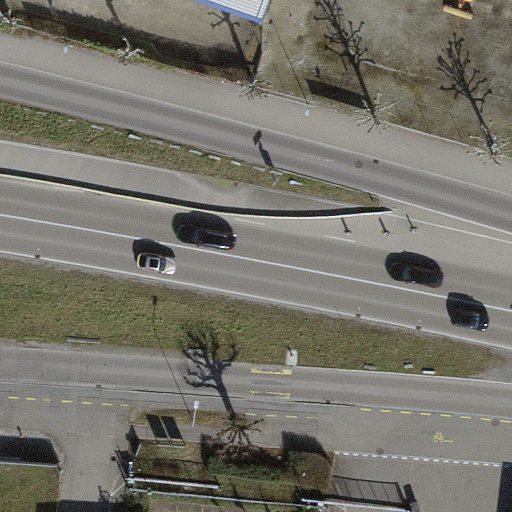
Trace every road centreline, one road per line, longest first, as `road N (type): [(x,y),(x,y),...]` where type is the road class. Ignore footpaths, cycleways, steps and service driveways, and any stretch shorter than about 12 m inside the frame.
road 1 (tertiary): [(511,213),(0,80)]
road 2 (primary): [(511,315),(0,213)]
road 3 (tertiary): [(0,363),(511,403)]
